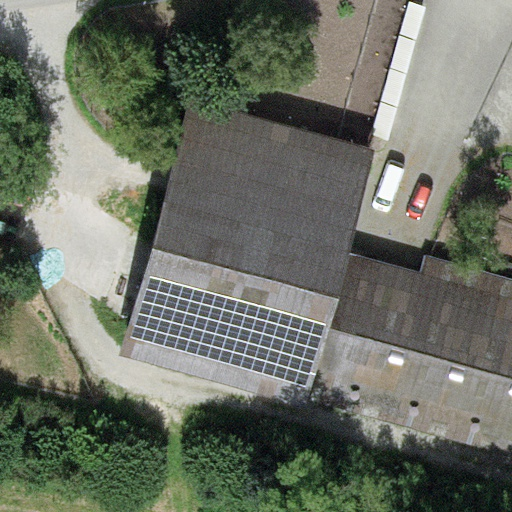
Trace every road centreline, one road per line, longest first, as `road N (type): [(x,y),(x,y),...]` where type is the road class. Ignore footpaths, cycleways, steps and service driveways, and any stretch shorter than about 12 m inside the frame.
road 1 (track): [(42,0),(50,99),(71,204),(64,301),(84,345),(119,369),(511,474)]
road 2 (track): [(478,0),(411,207)]
